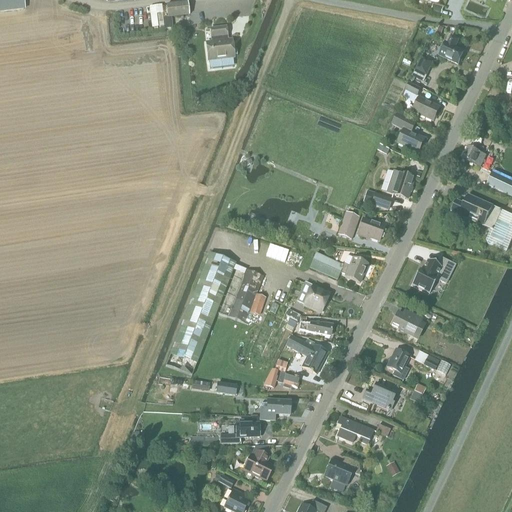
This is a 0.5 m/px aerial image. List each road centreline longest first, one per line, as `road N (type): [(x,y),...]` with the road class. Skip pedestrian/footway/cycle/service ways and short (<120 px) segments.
road 1 (residential): [(268,511),(511,10)]
road 2 (track): [(83,511),(290,0)]
road 3 (residential): [(426,511),(511,330)]
